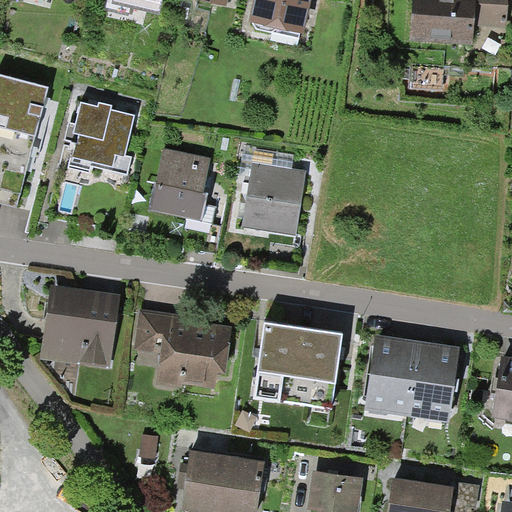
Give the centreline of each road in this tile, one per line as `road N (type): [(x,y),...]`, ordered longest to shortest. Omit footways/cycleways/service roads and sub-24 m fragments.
road 1 (residential): [(0,250),(511,328)]
road 2 (residential): [(0,327),(140,511)]
